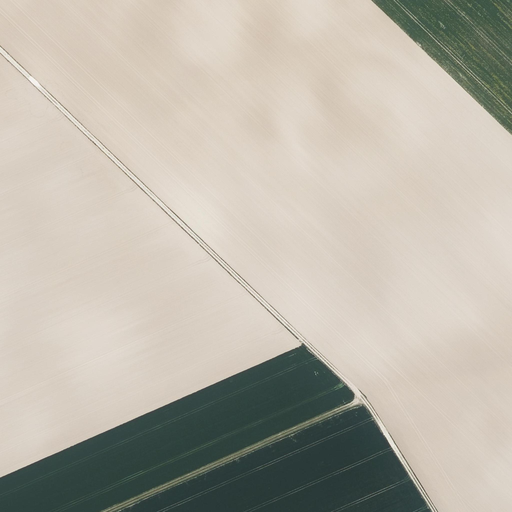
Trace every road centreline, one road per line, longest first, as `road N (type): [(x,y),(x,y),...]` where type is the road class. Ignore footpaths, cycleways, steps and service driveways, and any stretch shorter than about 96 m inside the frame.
road 1 (track): [(366,404),(0,50)]
road 2 (track): [(433,511),(366,404),(118,511)]
